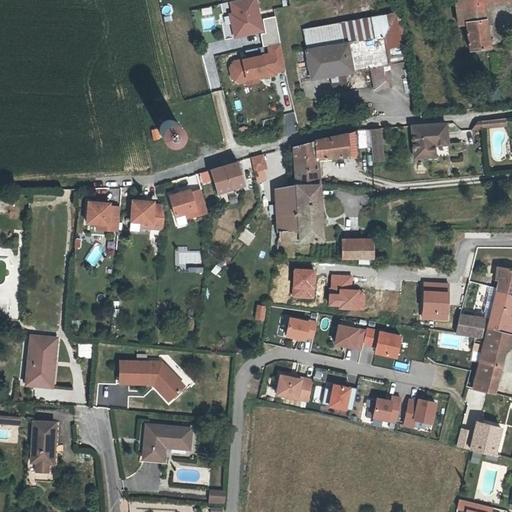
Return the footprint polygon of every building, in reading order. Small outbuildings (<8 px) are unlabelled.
[(258,0),(232,0),(234,5),(231,6),(236,29),(246,27),(246,24),(250,23),(251,26),(263,23),(258,0)] [(484,0),(453,0),(457,18),(466,16),(471,40),(490,37),(484,0)] [(307,20),(400,7),(399,3),(307,17),(307,20)] [(400,7),(307,20),(310,37),(299,39),(303,67),(335,62),(336,72),(347,71),(346,61),(374,56),(380,56),(383,76),(392,75),(390,59),(392,59),(391,54),(406,52),(400,7)] [(274,68),(285,65),(279,36),(267,38),(269,47),(233,55),(229,61),(232,74),(238,78),(247,76),(246,72),(256,70),(256,72),(266,70),(266,72),(267,72),(275,70),(274,68)] [(380,56),(374,56),(377,77),(383,76),(380,56)] [(256,70),(246,72),(247,76),(248,82),(268,78),(267,72),(266,72),(266,70),(256,72),(256,70)] [(233,101),(236,110),(242,108),(240,99),(233,101)] [(492,107),(483,108),(483,115),(498,113),(497,106),(492,107)] [(163,131),(167,132),(172,133),(176,131),(179,128),(180,124),(180,120),(179,116),(176,112),(172,111),(168,111),(163,112),(160,115),(159,119),(159,124),(160,128),(163,131)] [(440,113),(405,116),(409,148),(429,146),(428,135),(442,133),(440,113)] [(373,119),(362,120),(366,152),(377,150),(373,119)] [(356,121),(347,122),(339,122),(330,130),(314,132),(292,139),(297,177),(298,180),(320,176),(318,160),(312,161),(311,151),(350,145),(359,144),(356,121)] [(250,156),(254,181),(268,179),(264,153),(250,156)] [(212,171),(215,185),(241,178),(236,155),(234,155),(201,165),(203,173),(212,171)] [(304,218),(283,221),(285,230),(305,227),(306,231),(327,228),(320,176),(298,180),(304,218)] [(298,180),(297,177),(291,178),(277,180),(283,221),(304,218),(298,180)] [(93,182),(80,183),(79,193),(92,192),(93,182)] [(204,206),(197,183),(187,185),(186,182),(166,188),(171,209),(181,206),(192,203),(193,209),(204,206)] [(164,206),(161,196),(154,196),(154,193),(133,191),(131,213),(142,213),(152,214),(152,220),(163,220),(164,206)] [(118,223),(119,199),(109,198),(109,195),(88,194),(86,215),(97,216),(107,217),(107,222),(118,223)] [(192,203),(181,206),(183,211),(193,209),(192,203)] [(349,244),(377,240),(374,224),(347,227),(349,244)] [(500,280),(511,281),(511,269),(500,267),(497,279),(500,280)] [(316,270),(293,268),(292,298),(315,299),(316,270)] [(352,276),(331,275),(329,307),(339,308),(339,311),(366,311),(366,295),(360,289),(352,289),(352,276)] [(511,331),(511,281),(500,280),(496,296),(491,316),(485,315),(482,334),(487,334),(489,325),(511,331)] [(449,283),(424,281),(421,320),(448,321),(449,283)] [(489,294),(485,315),(491,316),(496,296),(489,294)] [(117,317),(121,301),(114,300),(111,316),(117,317)] [(263,320),(265,305),(257,304),(255,319),(263,320)] [(460,311),(457,331),(482,334),(485,315),(460,311)] [(307,320),(289,317),(286,335),(304,338),(305,335),(313,336),(316,320),(307,319),(307,320)] [(361,341),(363,329),(336,324),(333,343),(360,347),(361,341)] [(511,338),(511,331),(489,325),(487,334),(482,357),(472,399),(491,404),(501,362),(495,361),(498,349),(503,350),(505,344),(511,345),(511,341),(511,338)] [(24,380),(46,382),(48,354),(52,355),(54,331),(28,329),(24,380)] [(402,336),(380,330),(375,351),(397,356),(402,336)] [(91,358),(93,344),(79,342),(77,356),(91,358)] [(122,357),(121,376),(149,378),(149,377),(158,377),(173,394),(185,383),(169,366),(168,368),(161,360),(150,360),(150,359),(148,358),(148,352),(139,351),(138,358),(122,357)] [(396,361),(394,368),(407,370),(409,363),(396,361)] [(187,385),(192,380),(174,362),(170,366),(187,385)] [(301,377),(281,374),(278,393),(310,398),(313,378),(302,376),(301,377)] [(169,398),(173,394),(158,377),(149,377),(149,378),(121,376),(121,380),(149,382),(154,382),(169,398)] [(351,388),(333,384),(328,406),(346,410),(351,388)] [(396,420),(400,396),(391,394),(391,399),(376,397),(373,416),(396,420)] [(419,398),(410,396),(406,421),(415,423),(417,415),(433,418),(436,397),(419,395),(419,398)] [(511,396),(503,396),(502,406),(511,407),(511,396)] [(21,423),(22,414),(0,412),(0,421),(11,422),(21,423)] [(462,440),(474,443),(494,448),(501,421),(469,413),(462,440)] [(35,416),(34,446),(38,447),(37,458),(38,458),(51,458),(56,458),(58,418),(35,416)] [(145,419),(142,452),(161,454),(163,440),(187,443),(190,423),(145,419)] [(38,467),(50,467),(51,458),(38,458),(38,467)] [(209,503),(225,503),(225,489),(209,489),(209,503)] [(488,511),(490,506),(460,499),(458,510),(465,511),(464,511),(488,511)]
